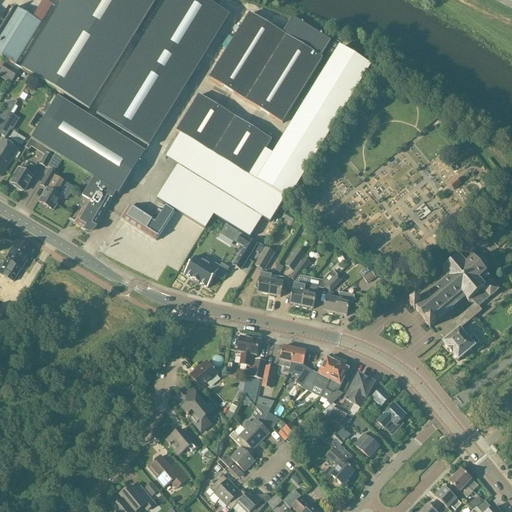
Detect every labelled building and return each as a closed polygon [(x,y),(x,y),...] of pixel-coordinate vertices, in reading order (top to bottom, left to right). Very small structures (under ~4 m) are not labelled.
[(63,0),(58,10),(46,28),(21,70),(90,112),(127,52),(158,0),(63,0)] [(45,0),(36,18),(45,22),(54,4),(46,0),(45,0)] [(230,0),(203,0),(204,0),(203,0),(167,0),(143,39),(197,72),(230,16),(229,16),(237,4),(230,0)] [(0,56),(16,67),(41,25),(42,24),(15,8),(0,31),(0,56)] [(293,18),(283,35),(249,14),(208,79),(283,125),(323,60),(321,58),(331,42),(293,18)] [(177,166),(148,213),(156,217),(164,205),(205,230),(214,216),(263,247),(275,227),(269,223),(284,199),(289,202),(371,67),(340,48),(256,182),(250,176),(272,141),(271,141),(198,96),(175,132),(179,134),(166,158),(177,166)] [(187,88),(133,56),(96,116),(149,149),(187,88)] [(6,63),(0,73),(0,78),(11,85),(19,71),(6,63)] [(58,97),(31,140),(45,149),(55,155),(47,168),(49,169),(56,173),(63,161),(94,180),(77,206),(83,210),(81,212),(74,224),(85,230),(84,232),(89,234),(93,233),(96,230),(97,228),(95,227),(105,211),(116,194),(119,196),(149,150),(139,144),(137,147),(58,97)] [(8,103),(0,115),(0,119),(6,122),(17,103),(15,101),(8,103)] [(4,126),(13,131),(18,123),(9,117),(4,126)] [(9,138),(6,143),(2,141),(0,144),(0,177),(1,178),(18,151),(17,150),(20,145),(9,138)] [(46,170),(47,168),(55,155),(45,149),(42,154),(45,156),(39,165),(46,170)] [(490,155),(482,162),(492,174),(499,166),(490,155)] [(23,165),(20,170),(18,168),(13,177),(14,178),(10,184),(24,192),(33,178),(36,173),(23,165)] [(40,185),(47,189),(38,203),(53,211),(61,198),(59,196),(67,184),(56,177),(58,174),(49,169),(40,185)] [(454,191),(461,185),(456,179),(449,185),(454,191)] [(420,219),(431,212),(425,204),(414,210),(420,219)] [(122,219),(144,234),(152,222),(130,207),(122,219)] [(226,227),(221,235),(233,243),(235,241),(238,243),(237,244),(244,249),(233,266),(241,271),(257,246),(226,227)] [(498,249),(508,240),(500,230),(489,239),(498,249)] [(318,244),(332,254),(335,248),(321,239),(318,244)] [(6,260),(6,261),(0,271),(0,275),(14,284),(19,275),(15,273),(18,268),(22,270),(33,252),(17,242),(6,260)] [(265,248),(255,267),(265,272),(275,254),(265,248)] [(297,249),(285,266),(293,273),(306,255),(297,249)] [(491,282),(488,279),(489,278),(486,274),(487,274),(485,272),(486,272),(487,270),(488,269),(488,267),(488,265),(488,264),(487,263),(487,262),(486,260),(485,259),(483,259),(481,258),(479,258),(478,258),(476,259),(475,260),(473,258),(473,259),(470,255),(463,261),(459,257),(441,272),(446,277),(416,301),(416,300),(409,305),(415,311),(416,310),(426,322),(425,323),(430,329),(436,324),(435,323),(464,299),(468,303),(472,307),(479,308),(489,299),(499,291),(491,281),(491,282)] [(210,260),(208,264),(197,257),(196,256),(186,274),(187,274),(195,279),(194,279),(200,283),(201,282),(209,287),(209,288),(217,275),(223,279),(229,267),(223,263),(221,266),(210,260)] [(305,260),(296,272),(300,276),(309,264),(305,260)] [(256,293),(269,296),(270,289),(272,282),(272,281),(273,276),(260,273),(256,293)] [(363,279),(367,285),(376,279),(371,273),(363,279)] [(325,288),(338,276),(338,275),(332,280),(328,276),(321,283),(325,288)] [(338,276),(325,288),(330,293),(343,281),(338,276)] [(272,281),(272,282),(270,289),(269,296),(270,298),(274,299),(275,297),(281,298),(283,284),(284,278),(277,277),(276,282),(272,281)] [(300,307),(301,307),(305,293),(305,287),(306,286),(294,284),(289,305),(295,306),(296,308),(299,308),(300,307)] [(305,293),(301,307),(303,307),(303,309),(307,310),(308,309),(313,310),(318,288),(306,286),(305,287),(305,293)] [(328,292),(326,298),(323,312),(329,313),(329,315),(333,315),(334,314),(335,314),(338,300),(333,299),(334,294),(328,292)] [(339,295),(338,300),(335,314),(347,317),(350,303),(353,303),(355,296),(341,293),(339,295)] [(479,308),(472,307),(439,335),(445,341),(442,344),(458,362),(475,348),(480,343),(474,336),(469,340),(462,331),(463,330),(462,329),(482,312),(479,308)] [(251,367),(253,356),(257,357),(260,341),(240,337),(237,353),(241,354),(239,365),(251,367)] [(282,347),(279,361),(278,366),(290,369),(291,364),(294,350),(282,347)] [(306,352),(294,350),(291,364),(296,365),(295,370),(302,371),(303,367),(306,352)] [(327,359),(318,375),(313,372),(302,388),(308,392),(311,387),(313,386),(324,392),(338,364),(327,359)] [(262,380),(266,362),(255,360),(253,370),(249,369),(248,377),(262,380)] [(190,376),(201,390),(206,385),(206,384),(217,375),(207,363),(199,369),(190,376)] [(324,412),(324,413),(333,405),(342,396),(338,392),(341,386),(349,370),(338,364),(324,392),(331,394),(328,402),(327,403),(330,406),(324,412)] [(271,389),(275,369),(265,367),(261,387),(271,389)] [(336,406),(333,405),(324,413),(323,414),(330,418),(329,420),(340,426),(343,420),(345,421),(347,416),(353,419),(356,413),(357,414),(360,410),(361,410),(366,400),(375,384),(359,375),(350,391),(344,401),(345,402),(341,408),(337,406),(336,406)] [(380,389),(370,399),(380,408),(390,398),(380,389)] [(188,404),(182,409),(201,434),(210,426),(205,419),(215,411),(210,405),(207,408),(195,393),(188,399),(188,404)] [(394,405),(377,422),(392,437),(404,426),(401,423),(406,417),(394,405)] [(228,410),(225,418),(230,420),(234,413),(228,410)] [(245,432),(259,445),(270,434),(268,432),(273,428),(265,420),(263,418),(259,423),(256,420),(252,425),(249,422),(246,422),(242,425),(242,428),(245,431),(245,432)] [(367,428),(358,419),(353,425),(362,434),(367,428)] [(289,438),(297,431),(291,424),(279,434),(286,442),(289,439),(289,438)] [(184,436),(180,431),(167,441),(179,456),(189,448),(193,453),(202,445),(191,431),(184,436)] [(259,445),(245,432),(239,438),(234,433),(229,437),(241,449),(243,446),(247,449),(249,447),(253,451),(259,445)] [(324,445),(330,439),(323,433),(318,439),(324,445)] [(328,481),(332,477),(344,488),(348,483),(347,481),(354,473),(348,468),(351,464),(349,461),(352,458),(341,447),(345,443),(336,434),(331,439),(334,441),(329,447),(333,451),(326,457),(333,464),(322,475),(328,481)] [(369,439),(366,443),(360,439),(354,445),(359,450),(369,459),(379,448),(369,439)] [(241,449),(230,459),(226,455),(221,460),(229,469),(235,463),(244,473),(255,462),(251,458),(255,453),(253,451),(249,447),(247,449),(243,446),(241,449)] [(176,490),(183,484),(188,480),(175,465),(170,469),(161,458),(148,468),(165,488),(171,484),(176,490)] [(460,494),(461,493),(468,499),(472,494),(465,488),(472,481),(461,471),(449,484),(460,494)] [(298,485),(303,481),(296,473),(291,478),(298,485)] [(234,487),(227,481),(223,476),(209,490),(214,495),(210,499),(211,501),(213,503),(215,503),(219,500),(220,501),(234,487)] [(159,492),(152,484),(145,490),(152,498),(159,492)] [(119,497),(123,501),(132,511),(137,511),(144,507),(148,511),(155,505),(141,489),(136,493),(131,487),(119,497)] [(240,494),(234,487),(220,501),(227,507),(231,511),(238,505),(235,503),(238,500),(236,498),(240,494)] [(435,498),(443,505),(447,510),(450,507),(455,511),(461,505),(456,500),(444,489),(435,498)] [(238,500),(235,503),(238,505),(244,511),(251,511),(255,509),(262,502),(257,497),(251,491),(247,495),(243,490),(240,493),(241,493),(240,494),(236,498),(238,500)] [(319,511),(312,505),(311,507),(297,494),(287,504),(295,511),(319,511)] [(276,495),(268,503),(277,511),(285,503),(276,495)] [(477,498),(467,506),(472,511),(482,504),(477,498)] [(132,511),(123,501),(112,510),(113,511),(132,511)] [(422,511),(435,511),(438,509),(438,508),(433,502),(429,506),(422,511)]
